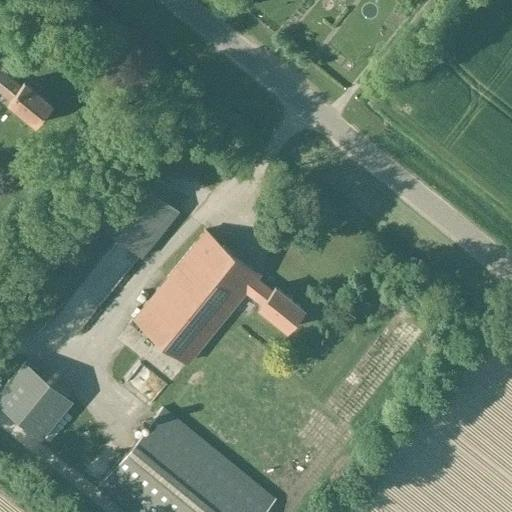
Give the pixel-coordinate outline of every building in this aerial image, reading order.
[(0,62),(0,90),(10,99),(7,102),(36,125),(52,104),(23,81),(20,85),(5,73),(8,69),(0,62)] [(178,209),(133,172),(95,219),(140,256),(178,209)] [(205,230),(134,317),(188,361),(245,291),(261,303),(258,306),(287,329),(303,308),(275,286),(272,289),(256,277),(259,273),(205,230)] [(103,262),(121,283),(138,268),(119,247),(103,262)] [(26,356),(0,384),(0,398),(41,435),(74,399),(26,356)] [(129,382),(152,400),(162,386),(140,369),(129,382)] [(132,511),(264,511),(276,497),(164,405),(98,484),(132,511)] [(328,452),(329,437),(302,436),(302,451),(328,452)]
